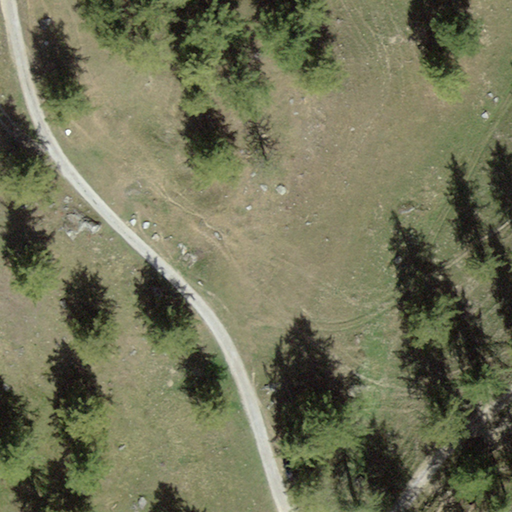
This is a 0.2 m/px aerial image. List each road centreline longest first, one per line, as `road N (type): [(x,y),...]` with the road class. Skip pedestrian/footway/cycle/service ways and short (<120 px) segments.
road 1 (track): [(8,0),(21,78),(59,160),(224,336),(283,511)]
road 2 (track): [(393,511),(511,395)]
